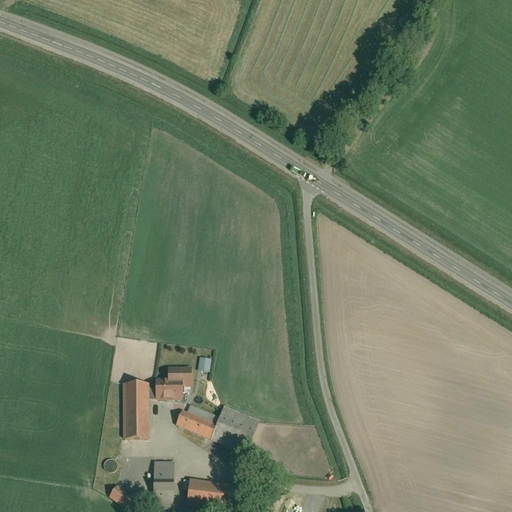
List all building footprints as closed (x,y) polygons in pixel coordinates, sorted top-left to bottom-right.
[(200,372),(212,373),(212,359),(201,359),(200,372)] [(152,380),(153,402),(181,401),(181,393),(191,392),(191,367),(164,367),(164,380),(152,380)] [(121,387),(121,444),(149,444),(148,387),(121,387)] [(181,411),(173,430),(247,461),(262,426),(227,411),(222,422),(190,409),(188,414),(181,411)] [(151,461),(151,510),(174,511),(174,461),(151,461)] [(229,511),(232,486),(186,481),(183,509),(211,511),(229,511)] [(116,486),(107,500),(124,511),(126,511),(135,500),(116,486)]
